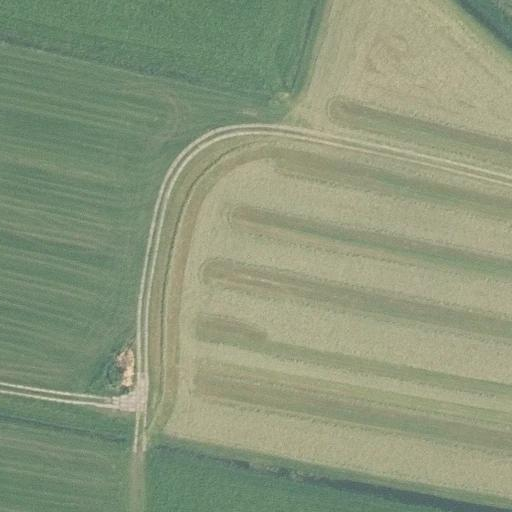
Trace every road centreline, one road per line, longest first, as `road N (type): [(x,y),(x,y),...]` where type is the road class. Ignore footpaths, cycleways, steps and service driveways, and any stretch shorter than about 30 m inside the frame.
road 1 (track): [(140,403),(148,252),(171,174),(211,138),(274,131),(511,183)]
road 2 (track): [(0,388),(104,407),(140,403)]
